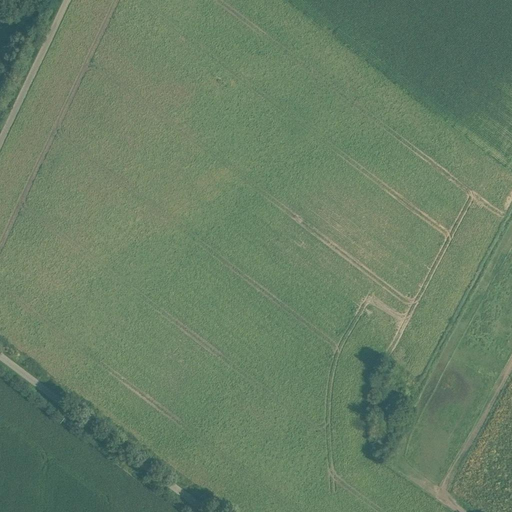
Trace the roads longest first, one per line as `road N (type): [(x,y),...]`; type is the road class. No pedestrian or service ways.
road 1 (unclassified): [(207,511),(0,353)]
road 2 (unclassified): [(0,145),(68,0)]
